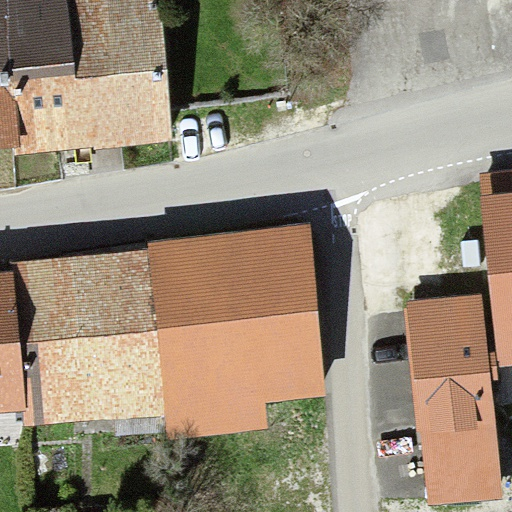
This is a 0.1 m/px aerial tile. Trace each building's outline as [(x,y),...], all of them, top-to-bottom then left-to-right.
[(0,0),(0,156),(64,155),(58,0),(0,0)] [(58,0),(64,155),(161,151),(156,0),(58,0)] [(511,185),(479,188),(492,367),(511,365),(511,185)] [(149,257),(150,271),(163,420),(164,436),(266,427),(265,412),(315,408),(301,244),(149,257)] [(36,431),(163,420),(150,271),(23,282),(36,431)] [(23,282),(0,283),(0,433),(36,431),(23,282)] [(497,511),(480,309),(407,315),(423,511),(497,511)]
